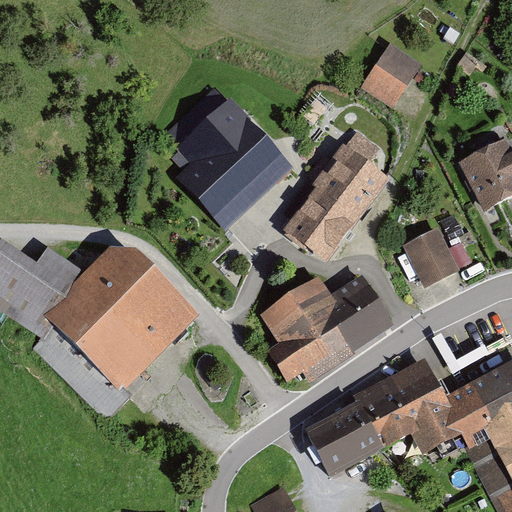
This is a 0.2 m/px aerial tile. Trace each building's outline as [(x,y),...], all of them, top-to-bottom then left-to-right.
[(422,66),(391,46),(364,89),(395,109),(422,66)] [(298,170),(222,86),(168,133),(181,147),(176,151),(193,170),(179,183),(226,235),(298,170)] [(312,190),(317,193),(358,223),(389,182),(368,166),(379,152),(359,137),(349,150),(344,146),(312,190)] [(511,140),(460,167),(485,215),(511,201),(511,140)] [(328,265),(358,223),(317,193),(286,235),(328,265)] [(438,231),(404,249),(426,290),(460,273),(438,231)] [(447,239),(462,269),(474,263),(459,233),(447,239)] [(123,396),(198,322),(141,264),(110,255),(86,280),(49,255),(38,271),(5,248),(0,255),(0,314),(45,345),(38,351),(109,425),(131,404),(123,396)] [(321,286),(265,320),(282,348),(268,357),(287,389),(305,378),(309,385),(395,332),(365,283),(331,303),(321,286)] [(441,336),(433,341),(454,377),(490,356),(485,347),(457,363),(441,336)] [(511,511),(511,363),(444,398),(464,438),(502,511),(511,511)] [(414,439),(424,458),(464,438),(444,398),(429,370),(389,390),(414,439)] [(389,390),(360,404),(385,454),(414,439),(389,390)] [(360,404),(334,417),(359,466),(385,454),(360,404)] [(334,417),(307,431),(331,480),(359,466),(334,417)] [(204,482),(187,478),(183,494),(199,499),(204,482)] [(297,511),(285,489),(253,507),(256,511),(297,511)]
